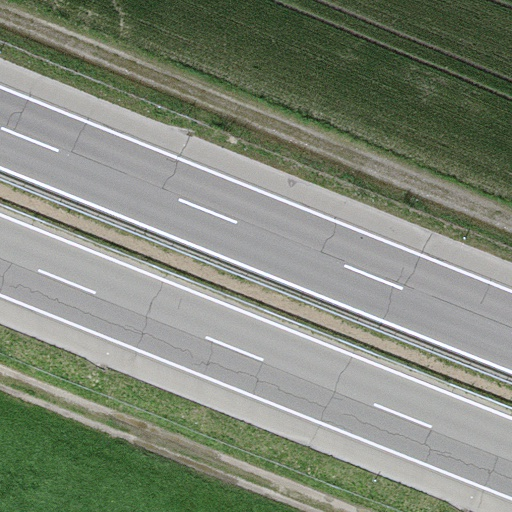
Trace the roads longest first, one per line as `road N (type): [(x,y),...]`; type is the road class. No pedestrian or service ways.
road 1 (track): [(511,230),(0,23)]
road 2 (motorway): [(511,331),(0,126)]
road 3 (motorway): [(0,252),(511,457)]
road 4 (track): [(320,511),(0,386)]
